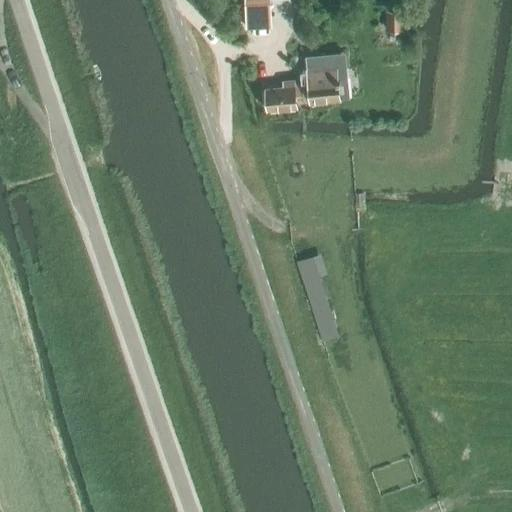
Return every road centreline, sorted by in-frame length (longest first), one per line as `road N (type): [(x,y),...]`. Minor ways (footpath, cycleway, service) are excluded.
road 1 (tertiary): [(192,511),(19,0)]
road 2 (unclassified): [(337,511),(165,0)]
